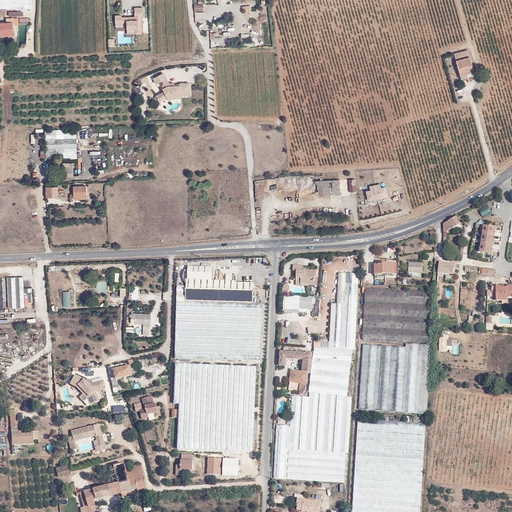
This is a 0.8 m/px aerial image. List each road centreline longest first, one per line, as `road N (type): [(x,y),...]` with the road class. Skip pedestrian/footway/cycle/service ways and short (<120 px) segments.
road 1 (secondary): [(0,258),(277,244)]
road 2 (unknown): [(253,246),(248,136),(213,117),(211,54),(192,0)]
road 3 (unclassified): [(264,511),(277,244)]
road 4 (track): [(456,0),(495,183)]
road 5 (secondary): [(277,244),(370,238),(439,214)]
